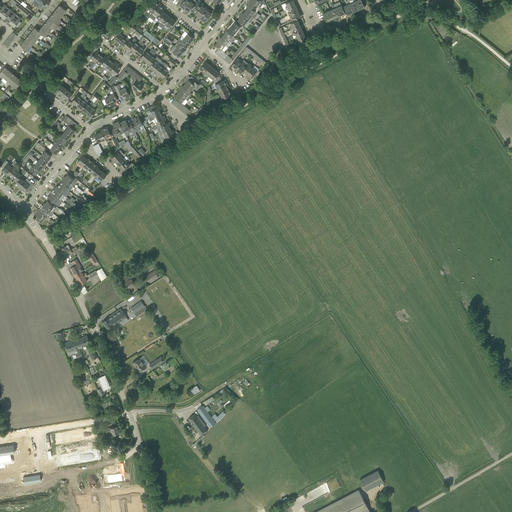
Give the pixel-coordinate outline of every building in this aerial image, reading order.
[(148,18),(150,16),(159,5),(158,5),(156,3),(157,1),(155,0),(154,0),(151,4),(149,3),(145,8),(141,12),(148,18)] [(177,5),(183,10),(190,1),(189,0),(180,0),(180,1),(177,5)] [(247,5),(248,5),(256,12),(260,8),(260,7),(250,0),(249,0),(248,2),(249,3),(247,5)] [(286,9),(288,8),(295,5),(292,0),(291,0),(288,1),(285,3),(287,6),(285,7),(286,9)] [(353,0),(354,1),(358,9),(364,7),(360,0),(353,0)] [(188,12),(189,11),(194,4),(190,1),(183,10),(185,11),(186,10),(188,12)] [(354,1),(349,3),(353,12),(358,9),(354,1)] [(192,11),(195,13),(201,6),(196,2),(194,4),(189,11),(191,13),(192,11)] [(339,2),(334,4),(339,16),(345,13),(339,2)] [(154,19),(156,17),(162,10),(163,9),(160,6),(161,5),(160,3),(158,5),(159,5),(150,16),(154,19)] [(353,12),(349,3),(343,6),(347,14),(353,12)] [(332,9),(330,10),(333,18),(339,16),(334,4),(331,5),(332,9)] [(59,5),(56,9),(63,15),(66,11),(59,5)] [(247,9),(245,11),(254,18),(258,13),(256,12),(248,5),(246,8),(247,9)] [(289,15),(290,14),(298,11),(295,5),(288,8),(289,11),(287,12),(289,15)] [(0,13),(0,14),(4,18),(11,10),(6,6),(0,13)] [(197,17),(199,19),(206,10),(201,6),(195,13),(198,16),(197,17)] [(22,7),(19,10),(27,16),(29,13),(22,7)] [(56,9),(52,13),(59,19),(63,15),(56,9)] [(4,18),(9,22),(16,14),(11,10),(4,18)] [(158,24),(160,21),(166,14),(167,13),(165,11),(164,12),(162,10),(156,17),(158,19),(156,22),(158,24)] [(206,10),(199,19),(201,20),(202,19),(205,21),(211,14),(206,10)] [(333,18),(330,10),(324,12),(328,21),(333,18)] [(242,12),(240,15),(247,20),(250,22),(250,23),(254,18),(245,11),(243,13),(242,12)] [(290,14),(289,15),(290,18),(291,20),(296,18),(300,16),(298,11),(290,14)] [(52,13),(49,18),(56,24),(59,19),(52,13)] [(16,14),(9,22),(14,26),(21,18),(16,14)] [(163,27),(165,24),(171,17),(171,16),(169,14),(168,15),(166,14),(160,21),(163,23),(161,25),(163,27)] [(247,20),(240,15),(238,17),(239,18),(237,20),(246,28),(250,23),(250,22),(247,20)] [(171,17),(165,24),(169,28),(173,24),(176,20),(174,18),(173,19),(171,17)] [(49,18),(45,22),(52,28),(56,24),(49,18)] [(291,30),(293,29),(292,28),(300,25),(297,20),(293,22),(290,23),(291,26),(290,27),(291,29),(291,30)] [(230,26),(236,31),(240,34),(242,32),(238,29),(240,26),(233,21),(231,23),(232,24),(230,26)] [(45,22),(42,26),(49,32),(52,28),(45,22)] [(293,35),(295,34),(302,31),(300,25),(292,28),(293,29),(294,32),(292,32),(293,35)] [(42,26),(38,31),(41,33),(45,37),(45,36),(49,32),(42,26)] [(232,36),(236,31),(230,26),(228,29),(227,28),(225,30),(232,36)] [(34,27),(31,32),(38,38),(41,33),(38,31),(34,27)] [(116,40),(119,42),(127,32),(124,30),(121,34),(119,32),(120,31),(117,28),(112,35),(115,37),(112,40),(115,42),(116,40)] [(229,40),(231,42),(233,40),(233,41),(235,38),(232,36),(225,30),(223,32),(224,33),(223,36),(229,40)] [(182,36),(184,38),(191,44),(193,41),(192,41),(194,38),(185,31),(184,32),(182,35),(181,36),(182,36)] [(296,41),(297,40),(297,39),(305,36),(302,31),(295,34),(296,37),(295,38),(295,40),(296,41)] [(31,32),(27,36),(34,42),(38,38),(31,32)] [(120,46),(122,48),(128,40),(126,38),(129,34),(127,32),(119,42),(121,44),(120,46)] [(165,38),(167,40),(171,43),(174,40),(167,35),(165,38)] [(27,36),(24,40),(31,46),(34,42),(27,36)] [(218,39),(227,47),(231,42),(229,40),(223,36),(221,38),(220,37),(218,39)] [(297,39),(297,40),(300,45),(307,41),(305,36),(297,39)] [(128,50),(129,48),(134,42),(136,40),(134,38),(131,42),(128,40),(122,48),(124,49),(125,48),(128,50)] [(178,42),(180,43),(186,48),(188,45),(189,46),(191,44),(184,38),(182,41),(179,38),(177,41),(178,42)] [(221,50),(223,52),(224,52),(226,50),(227,47),(218,39),(216,42),(217,43),(215,45),(218,48),(221,50)] [(31,46),(24,40),(20,45),(27,51),(31,46)] [(131,52),(133,53),(142,42),(140,40),(137,44),(134,42),(129,48),(132,50),(131,52)] [(142,42),(133,53),(135,55),(136,53),(139,56),(142,52),(144,49),(141,47),(144,44),(142,42)] [(176,47),(183,53),(185,51),(184,50),(186,48),(186,47),(180,43),(178,42),(174,46),(176,47)] [(183,53),(176,47),(174,46),(173,45),(170,50),(172,52),(175,54),(178,57),(180,55),(182,56),(183,53)] [(142,59),(145,61),(153,51),(151,49),(148,53),(145,51),(142,55),(139,59),(141,60),(142,59)] [(90,63),(92,65),(100,55),(97,53),(99,51),(97,50),(94,52),(92,50),(88,55),(90,57),(90,58),(93,60),(90,63)] [(147,65),(148,66),(153,60),(154,60),(155,58),(152,56),(155,53),(155,52),(153,51),(145,61),(148,63),(147,65)] [(100,66),(101,64),(106,57),(104,56),(103,57),(100,55),(92,65),(90,67),(93,69),(97,63),(100,66)] [(104,69),(106,68),(106,67),(111,61),(108,59),(109,57),(107,55),(106,57),(101,64),(103,66),(100,69),(103,71),(104,69)] [(151,68),(153,70),(158,64),(161,60),(159,58),(157,56),(155,58),(154,60),(153,60),(148,66),(147,68),(149,69),(151,68)] [(231,65),(236,69),(241,63),(241,62),(238,60),(239,59),(237,58),(234,61),(231,65)] [(106,74),(107,75),(117,63),(115,61),(114,63),(111,61),(106,67),(106,68),(104,69),(107,71),(105,73),(106,74)] [(199,69),(204,72),(210,65),(208,63),(208,62),(206,61),(199,69)] [(241,73),(243,71),(246,67),(246,66),(243,64),(244,63),(242,61),(241,62),(241,63),(236,69),(241,73)] [(155,74),(157,75),(166,64),(164,62),(161,66),(158,64),(153,70),(156,72),(155,74)] [(117,63),(107,75),(110,77),(113,73),(114,75),(108,83),(111,85),(118,77),(115,75),(120,69),(117,66),(119,65),(117,63)] [(243,71),(247,74),(252,68),(250,66),(251,65),(249,63),(246,66),(246,67),(243,71)] [(166,64),(157,75),(159,77),(160,75),(163,78),(168,71),(165,69),(168,66),(166,64)] [(204,72),(208,76),(214,69),(215,68),(213,66),(212,67),(210,65),(204,72)] [(3,78),(3,77),(9,70),(5,67),(0,72),(0,74),(2,76),(1,77),(3,78)] [(214,69),(208,76),(213,80),(214,82),(221,76),(220,76),(218,74),(220,72),(217,70),(215,68),(214,69)] [(252,68),(247,74),(252,78),(257,72),(252,68)] [(128,73),(127,72),(124,69),(118,77),(122,80),(128,73)] [(3,77),(7,81),(13,74),(9,70),(3,77)] [(7,81),(12,84),(18,77),(13,74),(7,81)] [(18,77),(12,84),(16,88),(22,81),(18,77)] [(185,84),(192,90),(194,87),(196,90),(201,84),(193,78),(191,81),(187,79),(185,81),(186,82),(185,84)] [(136,79),(135,79),(130,84),(131,85),(131,86),(133,88),(132,88),(137,92),(138,90),(139,91),(143,85),(139,82),(136,79)] [(215,84),(218,89),(226,85),(228,84),(225,79),(215,84)] [(114,86),(116,91),(118,96),(121,94),(123,99),(130,95),(125,86),(122,88),(119,83),(114,86)] [(57,92),(59,94),(64,87),(65,86),(64,85),(63,86),(60,84),(55,90),(56,90),(54,92),(56,94),(57,92)] [(180,88),(190,96),(192,94),(190,92),(192,90),(185,84),(183,86),(182,85),(180,88)] [(218,89),(220,94),(228,90),(227,87),(229,86),(228,84),(226,85),(218,89)] [(110,93),(116,91),(114,86),(113,85),(107,88),(110,93)] [(61,96),(63,97),(69,89),(68,88),(67,89),(64,87),(59,94),(58,95),(60,97),(61,96)] [(185,99),(188,101),(190,98),(189,97),(190,96),(180,88),(178,90),(179,91),(178,93),(185,99)] [(69,89),(63,97),(65,99),(64,100),(66,102),(68,100),(72,94),(70,92),(71,90),(69,89)] [(74,103),(76,105),(84,95),(87,92),(85,90),(82,93),(79,97),(77,95),(73,99),(70,103),(72,105),(74,103)] [(228,90),(220,94),(223,99),(233,95),(232,93),(230,93),(228,90)] [(114,101),(117,100),(115,96),(114,93),(108,96),(108,97),(105,99),(106,102),(108,106),(115,103),(114,101)] [(180,102),(182,104),(184,105),(188,101),(185,99),(178,93),(176,95),(175,94),(173,97),(175,98),(178,100),(180,102)] [(78,109),(80,110),(86,103),(88,100),(85,98),(86,96),(84,95),(76,105),(79,107),(78,109)] [(92,104),(86,113),(89,115),(87,116),(89,118),(96,110),(93,108),(99,100),(97,99),(94,102),(92,104)] [(83,110),(86,113),(94,102),(92,101),(89,105),(86,103),(80,110),(82,112),(83,110)] [(146,120),(148,119),(160,113),(158,110),(160,109),(159,106),(156,108),(154,105),(148,107),(150,110),(149,110),(147,111),(149,115),(145,117),(146,120)] [(153,123),(155,122),(165,117),(163,115),(162,116),(160,113),(148,119),(150,121),(152,120),(153,123)] [(134,124),(132,125),(134,130),(135,132),(141,129),(140,129),(144,127),(142,125),(143,124),(138,115),(132,119),(134,124)] [(154,130),(157,128),(165,123),(164,120),(166,119),(165,117),(155,122),(157,125),(152,127),(154,130)] [(125,120),(119,122),(119,123),(123,129),(122,129),(123,131),(126,136),(129,135),(129,133),(134,130),(132,125),(131,122),(127,124),(125,120)] [(119,123),(119,122),(119,121),(112,124),(115,128),(112,130),(115,137),(121,135),(119,131),(122,129),(123,129),(119,123)] [(157,131),(158,134),(170,128),(168,125),(170,124),(169,121),(165,123),(157,128),(158,131),(157,131)] [(69,125),(65,130),(72,135),(76,131),(74,130),(72,128),(69,126),(69,125)] [(100,130),(101,131),(107,142),(109,141),(107,137),(111,135),(109,131),(107,127),(100,130)] [(170,128),(158,134),(160,136),(164,134),(167,140),(173,137),(172,134),(175,133),(173,130),(172,131),(170,128)] [(65,130),(61,135),(67,139),(67,140),(68,140),(72,135),(65,130)] [(101,131),(95,135),(99,143),(103,141),(105,145),(108,144),(107,142),(101,131)] [(60,134),(57,139),(63,144),(67,140),(67,139),(61,135),(60,134)] [(54,144),(54,145),(59,149),(63,144),(57,139),(53,144),(54,144)] [(123,144),(128,150),(129,149),(130,149),(132,147),(131,146),(128,140),(123,144)] [(59,149),(54,145),(50,149),(52,151),(56,154),(60,150),(59,149)] [(42,156),(47,160),(48,160),(51,156),(47,152),(45,150),(41,155),(42,156)] [(113,163),(113,164),(115,162),(122,156),(118,152),(115,154),(111,158),(113,161),(112,162),(113,163)] [(117,168),(119,167),(119,166),(125,160),(123,158),(126,156),(124,154),(122,156),(115,162),(113,164),(117,168)] [(82,165),(87,159),(82,155),(77,162),(81,165),(82,166),(82,165)] [(42,156),(38,161),(45,166),(48,161),(48,160),(47,160),(42,156)] [(82,165),(87,169),(93,162),(88,158),(87,159),(82,165)] [(119,166),(119,167),(121,169),(120,170),(121,172),(126,168),(128,171),(134,165),(132,162),(129,164),(127,162),(130,160),(128,158),(125,160),(119,166)] [(38,161),(34,165),(40,170),(41,171),(45,166),(38,161)] [(87,169),(92,172),(97,167),(97,166),(93,162),(87,169)] [(4,173),(6,174),(12,167),(7,163),(2,169),(5,172),(4,173)] [(40,170),(34,165),(34,166),(33,165),(30,169),(32,171),(36,175),(40,170)] [(9,175),(12,177),(17,171),(12,167),(6,174),(8,176),(9,175)] [(91,173),(96,177),(101,171),(97,167),(92,172),(92,173),(91,173)] [(14,180),(15,182),(20,177),(21,175),(17,171),(12,177),(14,179),(14,180)] [(101,171),(96,177),(101,181),(106,175),(101,171)] [(64,176),(63,178),(70,184),(73,186),(78,180),(75,177),(74,179),(71,177),(67,174),(65,177),(64,176)] [(16,187),(18,188),(24,181),(20,177),(15,182),(14,183),(17,185),(16,187)] [(62,181),(60,183),(66,189),(69,191),(73,186),(70,184),(63,178),(61,180),(62,181)] [(24,181),(18,188),(21,190),(21,189),(24,191),(25,190),(28,192),(34,184),(29,180),(27,183),(24,181)] [(57,185),(55,187),(62,193),(64,191),(67,193),(69,191),(66,189),(60,183),(58,186),(57,185)] [(54,190),(52,193),(59,198),(61,200),(65,195),(62,193),(55,187),(53,189),(54,190)] [(52,193),(51,192),(47,197),(59,206),(63,201),(61,200),(59,198),(52,193)] [(42,205),(43,205),(50,211),(54,206),(51,204),(47,201),(45,203),(44,203),(42,205)] [(76,205),(73,202),(72,201),(70,204),(73,207),(72,208),(75,210),(79,207),(76,205)] [(40,207),(39,209),(46,215),(49,218),(53,213),(50,211),(43,205),(41,208),(40,207)] [(46,215),(39,209),(37,211),(38,212),(36,215),(38,217),(36,220),(40,223),(43,220),(42,220),(46,215)] [(60,249),(64,256),(69,254),(72,252),(68,244),(66,246),(64,247),(63,245),(60,247),(61,249),(60,249)] [(89,257),(94,264),(97,262),(92,254),(89,257)] [(70,267),(74,275),(81,271),(81,272),(83,271),(76,259),(73,261),(75,265),(74,265),(70,267)] [(144,276),(148,283),(158,277),(154,270),(144,276)] [(81,271),(74,275),(75,276),(80,285),(84,283),(87,281),(85,277),(88,276),(87,276),(86,273),(83,274),(82,272),(81,272),(81,271)] [(128,289),(135,285),(129,276),(122,281),(128,289)] [(82,294),(87,292),(84,284),(79,286),(82,294)] [(134,313),(144,305),(141,302),(141,301),(131,308),(134,313)] [(102,321),(105,325),(108,329),(114,325),(117,324),(118,326),(123,323),(128,320),(120,308),(108,317),(109,317),(102,321)] [(78,339),(76,340),(79,347),(79,348),(82,347),(82,346),(85,345),(90,343),(87,335),(78,339)] [(79,347),(76,340),(68,342),(64,343),(67,352),(72,350),(72,351),(75,350),(78,358),(82,356),(79,348),(79,347)] [(88,352),(92,360),(97,357),(93,349),(88,352)] [(162,356),(149,365),(152,369),(164,360),(162,356)] [(146,366),(141,358),(140,357),(136,360),(132,363),(136,368),(137,367),(139,371),(143,368),(146,366)] [(106,376),(98,379),(104,391),(111,388),(106,376)] [(197,410),(210,427),(216,423),(202,405),(197,410)] [(218,422),(225,414),(223,411),(218,417),(215,414),(212,417),(218,422)] [(204,426),(206,425),(201,418),(199,419),(196,416),(195,413),(189,418),(201,435),(207,430),(204,426)] [(110,428),(105,429),(107,436),(119,433),(117,425),(110,427),(110,428)] [(0,464),(10,463),(9,453),(13,453),(12,446),(0,447),(0,464)] [(377,470),(359,478),(364,491),(383,483),(377,470)] [(38,476),(21,478),(22,486),(39,483),(38,476)] [(315,511),(369,511),(370,511),(358,490),(315,511)] [(140,497),(132,498),(133,508),(141,507),(140,497)]
